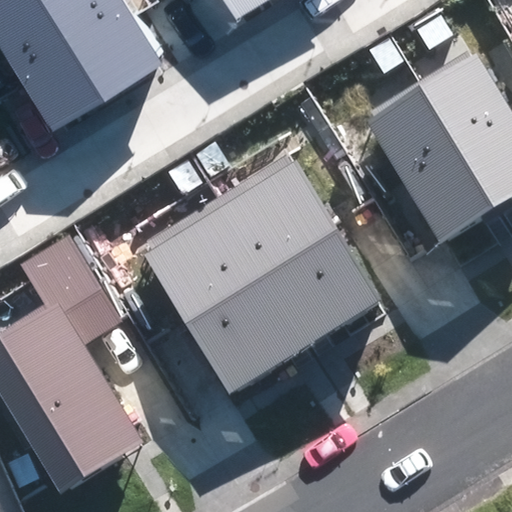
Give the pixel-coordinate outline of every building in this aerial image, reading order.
[(0,0),(0,11),(48,90),(127,43),(101,0),(0,0)] [(198,0),(101,0),(127,43),(199,1),(198,0)] [(511,204),(511,16),(502,0),(434,0),(399,20),(508,207),(511,204)] [(508,207),(399,20),(318,68),(427,254),(508,207)] [(195,142),(306,334),(379,291),(266,103),(195,142)] [(195,142),(109,192),(220,384),(306,334),(195,142)] [(154,418),(44,223),(0,247),(0,467),(15,495),(154,418)]
